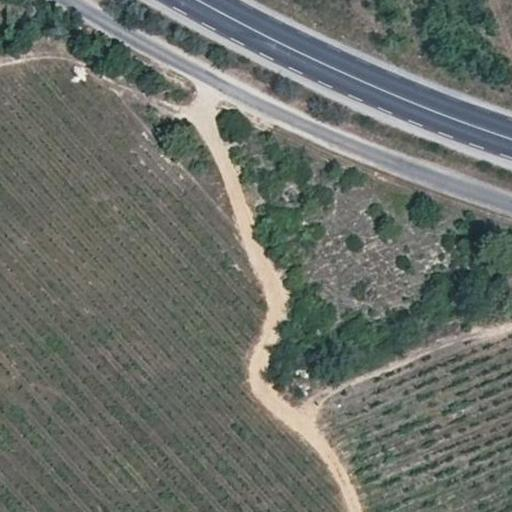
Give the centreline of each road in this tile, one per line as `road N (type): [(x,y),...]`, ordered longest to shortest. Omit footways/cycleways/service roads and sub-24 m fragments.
road 1 (trunk): [(0,49),(383,269),(511,285)]
road 2 (unclassified): [(84,0),(207,72),(511,200)]
road 3 (primary): [(194,0),(314,61),(511,136)]
